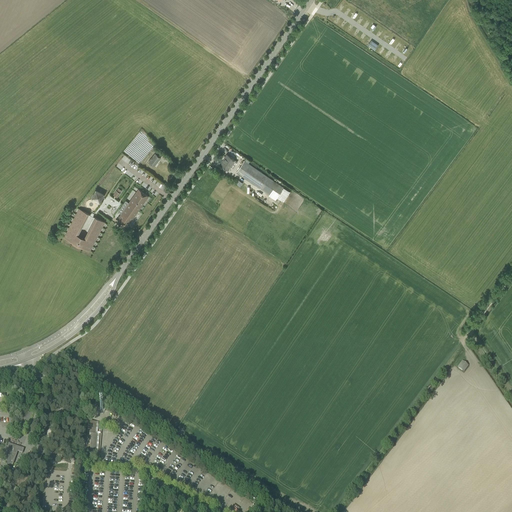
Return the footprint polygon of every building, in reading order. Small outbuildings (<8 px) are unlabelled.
[(148,162),(150,163),(154,166),(160,158),(155,153),(148,162)] [(220,164),(228,170),(231,166),(233,167),(237,162),(227,155),(220,164)] [(248,164),(250,161),(246,158),(236,172),(266,193),(276,199),(284,188),(274,181),(248,164)] [(117,198),(120,193),(122,190),(118,188),(117,191),(116,190),(113,195),(117,198)] [(127,226),(148,196),(138,189),(117,219),(127,226)] [(278,199),(284,203),(291,193),(284,189),(278,199)] [(99,202),(103,195),(96,191),(92,198),(99,202)] [(73,242),(88,214),(79,209),(64,237),(73,242)] [(90,251),(105,222),(95,217),(82,243),(79,242),(79,241),(77,241),(76,244),(90,251)] [(467,365),(462,361),(457,368),(462,371),(467,365)] [(86,454),(96,454),(97,434),(95,434),(96,422),(90,422),(89,434),(91,434),(90,446),(87,445),(86,454)] [(7,465),(12,467),(18,452),(22,454),(24,449),(18,447),(8,444),(7,446),(5,446),(4,451),(8,452),(4,462),(8,463),(7,465)]
